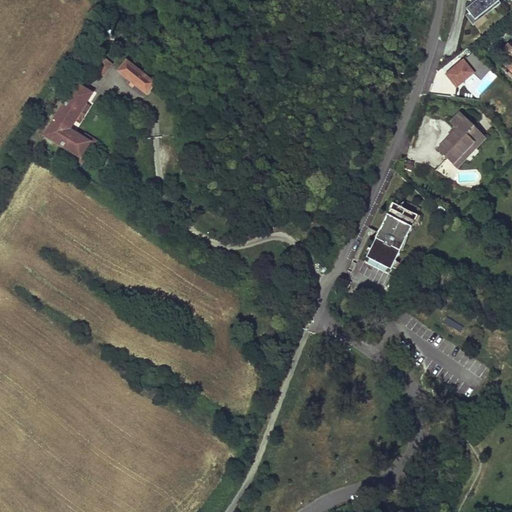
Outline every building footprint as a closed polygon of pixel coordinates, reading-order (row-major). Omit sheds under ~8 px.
[(498,0),(475,0),(466,7),(468,10),(465,13),(472,24),(491,8),(493,10),(501,4),(498,0)] [(472,24),(473,26),(493,10),(491,8),(472,24)] [(511,49),(507,45),(502,50),(507,55),(510,52),(511,53),(511,49)] [(472,54),(446,76),(456,88),(473,74),(479,80),(488,71),(472,54)] [(103,70),(111,61),(106,56),(98,66),(103,70)] [(155,82),(127,59),(116,72),(144,95),(155,82)] [(94,91),(78,81),(47,131),(75,149),(83,153),(93,138),(85,133),(73,125),(77,117),(88,101),(94,91)] [(185,100),(181,95),(173,102),(177,106),(185,100)] [(92,103),(88,101),(77,117),(82,120),(92,103)] [(483,140),(458,115),(450,123),(453,127),(448,133),(451,135),(436,150),(455,168),(483,140)] [(75,149),(73,152),(85,159),(98,136),(87,129),(85,133),(93,138),(83,153),(75,149)] [(419,215),(388,201),(386,208),(389,209),(385,219),(376,231),(372,236),(375,238),(370,250),(368,256),(365,262),(389,273),(392,267),(396,268),(398,263),(395,261),(400,249),(404,251),(407,232),(413,221),(415,222),(419,215)]
